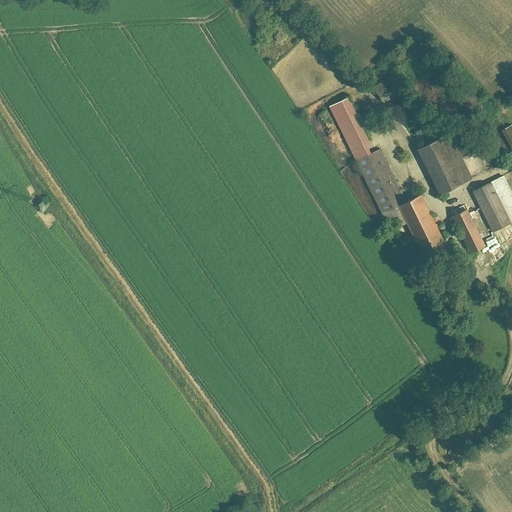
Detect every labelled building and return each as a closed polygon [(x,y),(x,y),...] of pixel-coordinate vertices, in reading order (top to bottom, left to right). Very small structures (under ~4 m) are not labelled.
[(398,68),(376,82),(384,95),(406,81),(398,68)] [(405,96),(392,105),(407,128),(420,120),(405,96)] [(349,99),(332,107),(391,229),(408,221),(427,259),(446,250),(420,196),(407,202),(380,149),(371,153),(370,150),(373,148),(349,99)] [(511,123),(503,128),(511,148),(511,123)] [(452,131),(420,146),(442,192),(474,177),(452,131)] [(511,189),(504,174),(474,190),(496,231),(511,222),(511,189)] [(467,207),(453,213),(473,251),(486,244),(467,207)]
